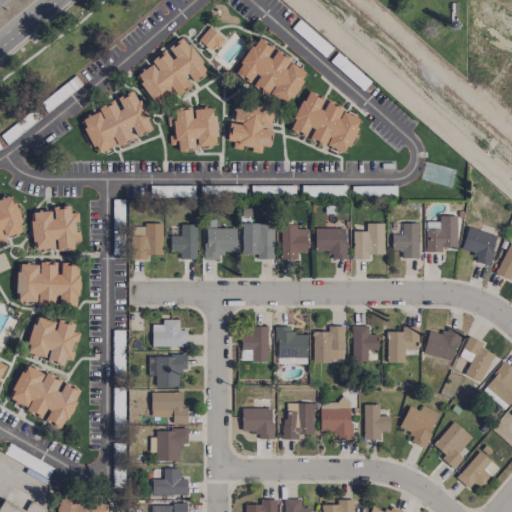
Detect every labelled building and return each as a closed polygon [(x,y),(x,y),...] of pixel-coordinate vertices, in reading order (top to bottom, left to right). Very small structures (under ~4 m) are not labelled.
[(223,38),(210,26),(197,40),(211,52),(223,38)] [(287,106),(306,69),(272,51),(274,47),(255,36),(235,74),(252,83),(250,87),(287,106)] [(208,72),(183,38),(133,74),(155,104),(190,79),(192,83),(208,72)] [(135,139),(134,137),(150,131),(136,90),(115,97),(117,104),(81,116),(94,153),(135,139)] [(290,131),(307,137),(306,139),(346,153),(359,118),(340,111),(342,106),(324,100),(325,98),(304,90),(290,131)] [(272,106),(233,101),(228,141),(233,141),(232,148),(241,149),(260,151),(261,146),(269,147),(272,129),(269,129),(272,106)] [(216,145),(213,108),(191,109),(191,110),(166,112),(167,126),(173,126),(173,135),(168,135),(169,145),(177,144),(178,152),(195,150),(195,147),(216,145)] [(0,240),(23,232),(10,195),(0,198),(0,240)] [(31,212),(32,249),(55,248),(55,250),(73,249),(73,241),(79,241),(79,232),(74,232),(74,222),(78,222),(77,213),(69,213),(68,205),(51,205),(51,211),(31,212)] [(440,247),(456,247),(456,215),(438,216),(438,222),(425,222),(425,252),(440,252),(440,247)] [(273,259),(272,223),(241,223),(241,254),(256,254),(256,259),(273,259)] [(352,231),(352,259),(368,259),(368,254),(383,254),(382,223),(365,223),(365,231),(352,231)] [(417,258),(417,223),(402,223),(401,234),(391,234),(391,251),(400,251),(400,258),(417,258)] [(129,257),(161,257),(161,224),(129,225),(129,257)] [(179,259),(195,259),(194,224),(179,224),(180,235),(169,236),(169,252),(179,252),(179,259)] [(296,259),(296,252),(306,252),(306,229),(296,229),(296,225),(280,224),(280,259),(296,259)] [(497,236),(467,227),(460,249),(474,253),(472,261),(488,266),(497,236)] [(235,228),(204,228),(204,259),(219,260),(219,252),(235,252),(235,228)] [(344,228),(313,228),(314,252),(331,251),(331,259),(345,259),(344,228)] [(511,280),(511,243),(508,241),(495,273),(511,280)] [(16,301),(36,302),(36,305),(56,306),(56,307),(76,307),(78,263),(58,263),(58,262),(39,262),(39,264),(17,264),(16,301)] [(25,353),(46,358),(45,361),(62,365),(63,359),(71,361),(73,352),(70,351),(72,341),(77,342),(79,333),(72,331),(73,324),(56,320),(56,322),(34,317),(25,353)] [(151,347),(186,347),(186,330),(178,330),(178,320),(161,320),(161,325),(151,325),(151,347)] [(327,332),(312,331),(312,361),(342,361),(342,326),(327,325),(327,332)] [(351,361),(366,360),(366,350),(377,349),(376,334),(367,334),(367,325),(350,326),(351,361)] [(265,326),(246,326),(246,330),(240,330),(240,350),(250,350),(250,362),(266,362),(265,326)] [(306,333),(289,334),(289,326),(274,327),(275,357),(306,357),(306,333)] [(417,326),(401,327),(401,331),(386,331),(386,362),(403,362),(403,349),(417,349),(417,326)] [(428,330),(422,352),(452,361),(460,331),(444,326),(442,334),(428,330)] [(493,354),(480,348),(482,343),(468,335),(457,356),(469,362),(463,374),(479,382),(493,354)] [(154,387),(178,387),(178,368),(185,369),(185,356),(147,355),(147,376),(155,376),(154,387)] [(504,410),(511,400),(511,380),(509,379),(511,375),(511,368),(503,362),(480,390),(504,410)] [(80,390),(62,382),(24,364),(7,400),(43,417),(41,421),(61,430),(80,390)] [(180,392),(150,393),(150,417),(171,416),(171,423),(186,423),(186,407),(181,407),(180,392)] [(312,403),(285,403),(286,418),(281,418),(282,439),(297,439),(297,434),(312,434),(312,403)] [(389,432),(389,416),(378,415),(378,404),(363,404),(362,439),(378,439),(378,432),(389,432)] [(423,447),(438,413),(420,405),(418,410),(408,406),(398,427),(411,433),(408,441),(423,447)] [(241,431),(256,431),(256,439),(271,439),(271,408),(241,408),(241,431)] [(319,409),(319,432),(336,431),(336,439),(350,439),(349,408),(319,409)] [(440,458),(453,469),(462,458),(456,453),(470,437),(452,421),(432,445),(444,454),(440,458)] [(155,461),(178,460),(178,445),(186,445),(186,430),(148,431),(149,452),(155,452),(155,461)] [(467,489),(473,482),(479,488),(490,477),(482,469),(490,461),(479,451),(454,477),(467,489)] [(151,479),(151,494),(185,495),(186,478),(178,478),(178,469),(163,469),(162,479),(151,479)] [(102,511),(104,504),(60,496),(57,511),(102,511)] [(0,502),(0,511),(43,511),(45,510),(29,502),(25,510),(2,499),(0,502)] [(275,511),(276,500),(259,499),(259,505),(244,505),(243,511),(275,511)] [(300,499),(282,499),(282,511),(308,511),(309,507),(300,508),(300,499)] [(351,511),(352,499),(335,500),(336,504),(320,505),(320,511),(351,511)]
